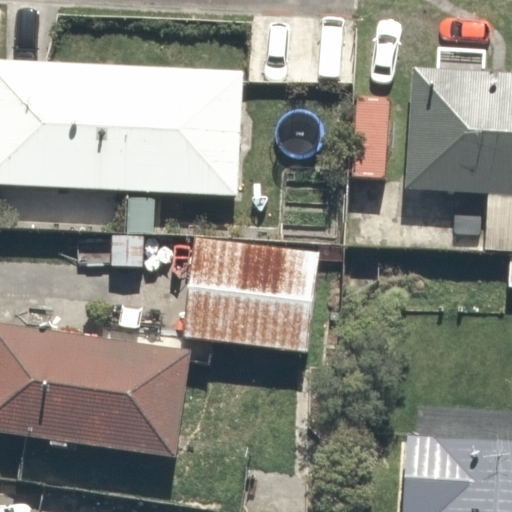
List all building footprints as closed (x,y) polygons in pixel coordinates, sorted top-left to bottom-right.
[(341,24),(252,20),(249,85),(338,89),(341,24)] [(0,188),(235,196),(240,72),(0,58),(0,188)] [(511,70),(411,64),(403,191),(486,202),(484,254),(511,255),(511,70)] [(318,244),(192,228),(179,334),(305,349),(318,244)] [(189,353),(0,325),(0,439),(173,464),(189,353)] [(511,511),(511,451),(401,445),(396,511),(511,511)]
